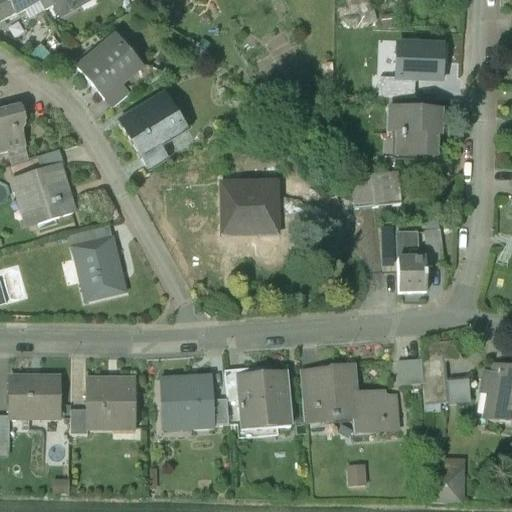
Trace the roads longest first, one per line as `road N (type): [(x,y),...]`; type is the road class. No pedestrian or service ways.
road 1 (residential): [(0,49),(81,117),(205,337)]
road 2 (residential): [(453,315),(479,237),(492,0)]
road 3 (residential): [(453,315),(205,337)]
road 4 (residential): [(205,337),(0,338)]
